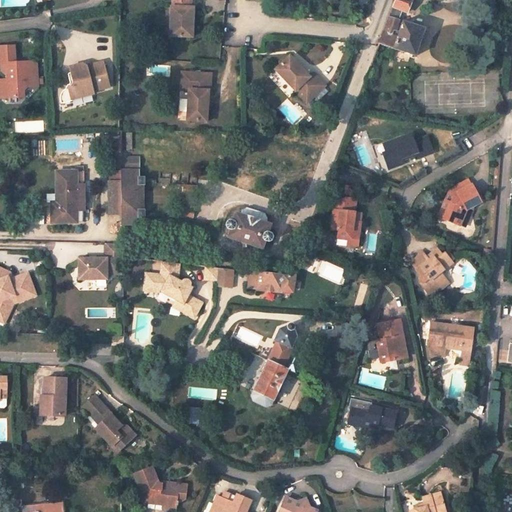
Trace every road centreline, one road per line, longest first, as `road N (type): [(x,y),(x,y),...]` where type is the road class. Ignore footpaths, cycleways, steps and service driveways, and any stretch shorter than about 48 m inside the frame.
road 1 (residential): [(511,129),(486,398),(425,465),(381,480),(334,470),(255,481),(228,475),(119,397),(102,375),(71,361),(0,359)]
road 2 (unknown): [(455,432),(420,395),(388,251),(414,191),(511,132)]
road 3 (unknown): [(366,32),(369,43),(318,188),(268,217)]
